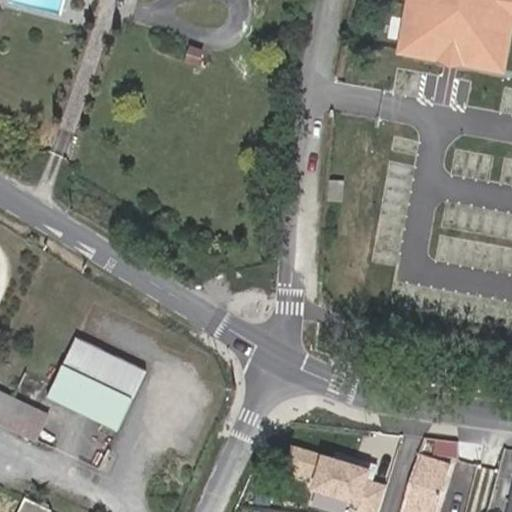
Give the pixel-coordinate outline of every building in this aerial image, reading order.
[(511,0),(409,0),(401,55),(511,72),(511,0)] [(190,45),(184,62),(200,67),(205,50),(190,45)] [(329,181),(329,202),(344,202),(344,181),(329,181)] [(344,232),(374,235),(377,211),(346,208),(344,232)] [(141,369),(81,339),(54,394),(113,424),(141,369)] [(0,423),(36,441),(48,417),(0,392),(0,423)] [(457,441),(437,439),(435,455),(456,457),(457,441)] [(373,468),(290,441),(279,475),(363,502),(360,510),(364,511),(377,511),(386,486),(368,480),(373,468)] [(434,511),(449,466),(421,457),(403,511),(434,511)] [(165,468),(159,485),(173,491),(178,473),(165,468)] [(22,511),(48,511),(49,511),(28,502),(22,511)]
